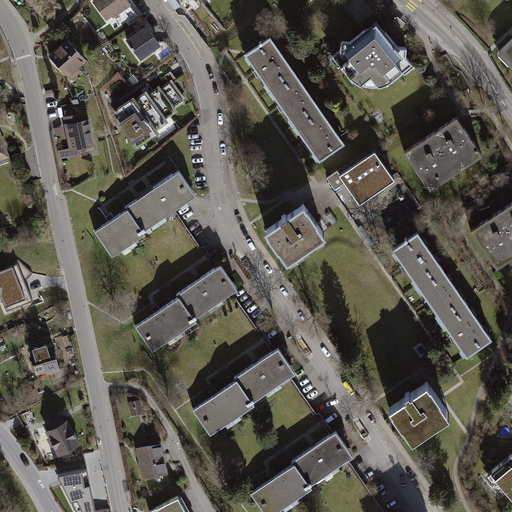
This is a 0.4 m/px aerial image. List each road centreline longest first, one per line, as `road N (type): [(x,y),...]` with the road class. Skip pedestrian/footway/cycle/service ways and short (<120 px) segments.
road 1 (residential): [(422,511),(236,233),(187,49),(151,0)]
road 2 (tertiary): [(118,511),(34,93),(0,6)]
road 3 (secondary): [(511,113),(458,41),(413,0)]
